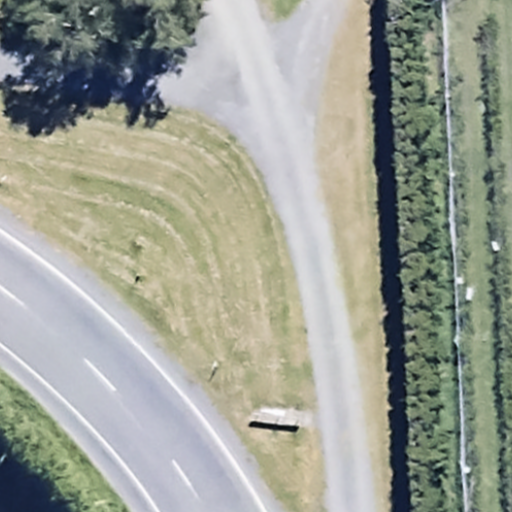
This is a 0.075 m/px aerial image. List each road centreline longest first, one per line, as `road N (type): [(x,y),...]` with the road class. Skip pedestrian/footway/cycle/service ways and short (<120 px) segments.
road 1 (unknown): [(263,0),(290,125),(316,389),(269,511)]
road 2 (tertiary): [(211,511),(192,479),(48,328),(0,300)]
